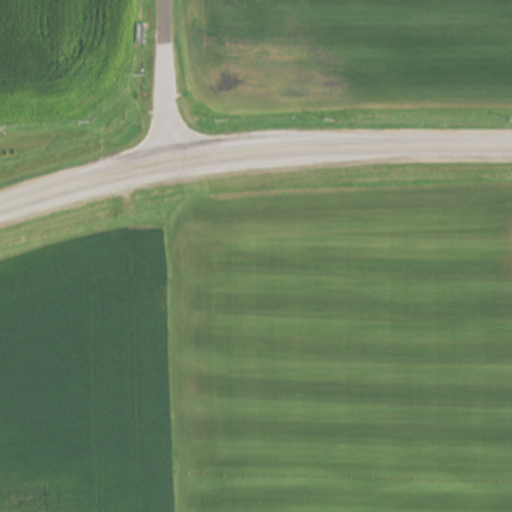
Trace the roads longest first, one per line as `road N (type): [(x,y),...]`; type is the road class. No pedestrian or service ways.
road 1 (primary): [(0,209),(170,164),(378,147),(511,147)]
road 2 (residential): [(170,164),(166,0)]
